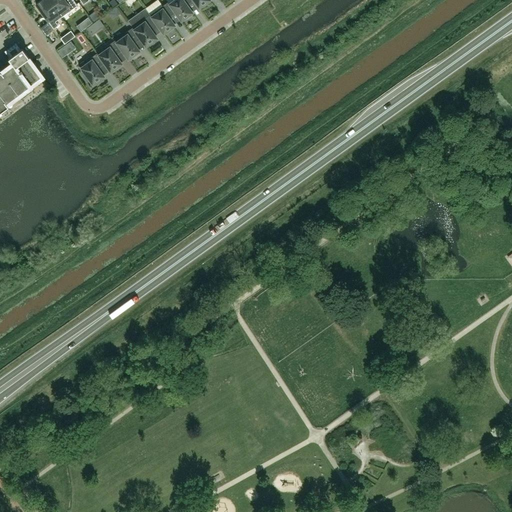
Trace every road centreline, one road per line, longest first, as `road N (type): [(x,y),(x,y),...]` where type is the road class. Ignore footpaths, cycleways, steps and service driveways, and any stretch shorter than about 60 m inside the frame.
road 1 (trunk): [(100,317),(511,21)]
road 2 (residential): [(7,0),(92,108),(253,0)]
road 3 (trunk): [(0,396),(100,317)]
road 4 (trunk): [(100,317),(0,384)]
